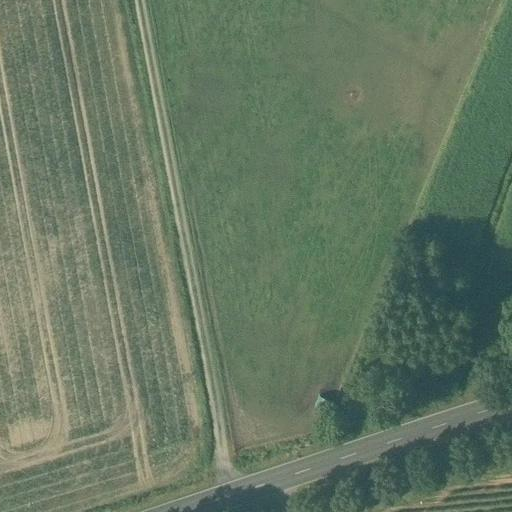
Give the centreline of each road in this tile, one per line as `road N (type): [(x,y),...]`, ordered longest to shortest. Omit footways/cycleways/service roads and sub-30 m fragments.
road 1 (track): [(233,494),(136,0)]
road 2 (secondary): [(511,402),(179,511)]
